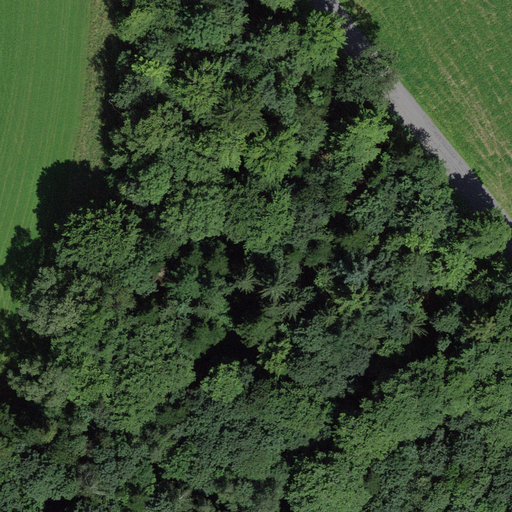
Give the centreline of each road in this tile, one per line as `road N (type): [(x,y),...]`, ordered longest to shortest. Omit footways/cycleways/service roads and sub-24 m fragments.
road 1 (unclassified): [(511,242),(324,0)]
road 2 (track): [(194,511),(0,423)]
